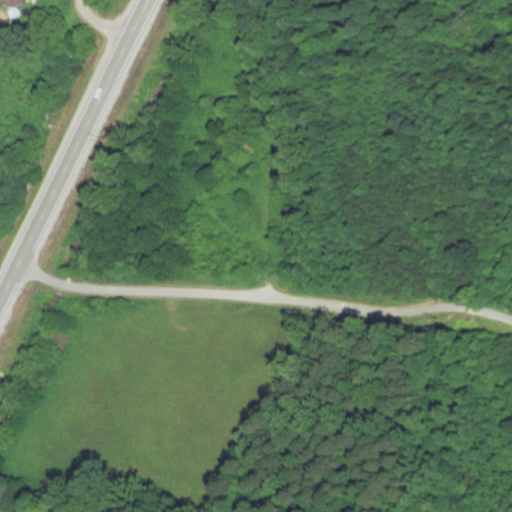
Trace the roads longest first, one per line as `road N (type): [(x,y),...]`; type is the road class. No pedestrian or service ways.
road 1 (residential): [(511,322),(451,309),(375,313),(96,291),(16,267)]
road 2 (primary): [(0,299),(148,0)]
